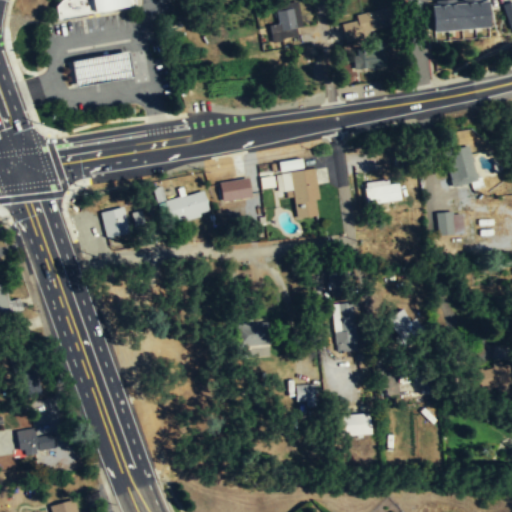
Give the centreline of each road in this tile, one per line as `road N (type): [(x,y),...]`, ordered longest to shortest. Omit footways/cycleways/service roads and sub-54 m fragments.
road 1 (residential): [(49,274),(146,255),(348,239),(317,0)]
road 2 (secondary): [(142,511),(16,171)]
road 3 (secondary): [(332,118),(72,156)]
road 4 (secondary): [(511,82),(332,118)]
